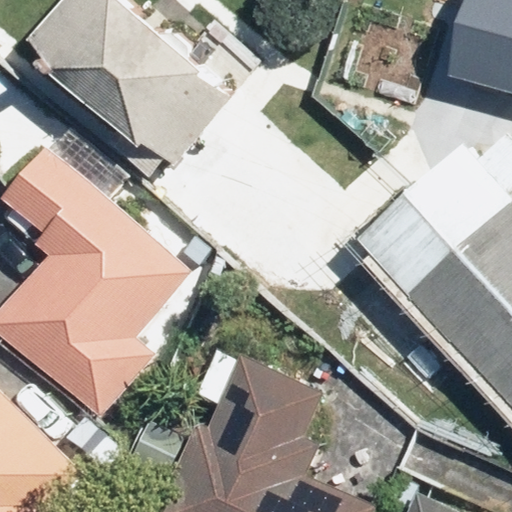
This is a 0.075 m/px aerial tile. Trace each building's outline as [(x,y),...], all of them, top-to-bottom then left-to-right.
[(101,77),(141,113),(121,134),(161,171),(182,148),(191,156),(260,81),(172,0),(71,0),(37,38),(91,88),(101,77)] [(511,0),(474,0),(454,73),(511,89),(511,0)] [(55,246),(0,307),(0,315),(106,411),(164,347),(145,330),(218,250),(202,235),(188,249),(123,190),(139,172),(79,118),(16,189),(57,226),(46,238),(55,246)] [(467,143),(359,239),(511,412),(511,138),(503,128),(475,152),(467,143)] [(199,437),(157,416),(138,454),(182,476),(165,511),(381,511),(386,501),(323,474),(340,434),(325,428),(345,382),(261,346),(232,411),(214,403),(199,437)] [(0,511),(75,511),(65,502),(96,470),(56,430),(72,414),(34,376),(20,390),(0,369),(0,511)] [(511,511),(511,510),(434,476),(417,511),(511,511)]
